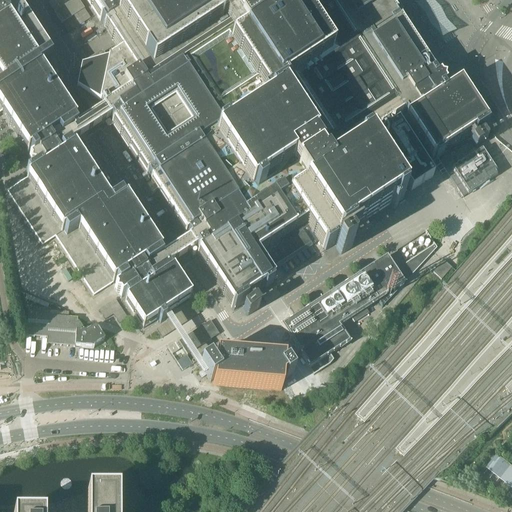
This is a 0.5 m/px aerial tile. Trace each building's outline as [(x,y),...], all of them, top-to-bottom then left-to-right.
[(351,248),(351,247),(345,238),(351,234),(350,233),(349,231),(390,205),(391,206),(393,210),(396,208),(395,205),(403,200),(402,199),(401,198),(403,196),(367,142),(365,143),(363,140),(380,129),(382,132),(375,137),(411,191),(433,177),(432,176),(397,122),(390,127),(388,124),(405,113),(407,117),(405,118),(432,159),(434,158),(435,160),(443,155),(445,159),(439,163),(462,198),(468,194),(498,175),(481,150),(476,153),(470,143),(450,156),(446,149),(473,132),(475,135),(479,132),(487,126),(487,125),(486,124),(459,83),(444,93),(441,89),(444,87),(441,82),(439,79),(438,77),(435,79),(432,75),(434,73),(399,20),(397,21),(393,14),(395,13),(386,0),(85,0),(120,53),(110,60),(107,61),(101,53),(80,66),(76,89),(89,109),(99,102),(103,109),(105,112),(77,130),(76,128),(72,123),(74,121),(46,78),(39,68),(52,59),(49,53),(16,3),(14,0),(0,0),(0,115),(2,114),(9,125),(27,153),(29,152),(31,156),(29,158),(30,161),(31,162),(33,165),(35,168),(38,166),(41,170),(37,173),(35,174),(33,170),(25,175),(27,177),(27,179),(6,193),(41,246),(55,238),(93,297),(113,284),(116,288),(114,289),(117,293),(120,299),(124,297),(126,300),(124,301),(143,329),(157,320),(158,320),(160,324),(165,321),(162,317),(167,314),(186,301),(190,298),(182,285),(172,270),(170,272),(167,267),(195,249),(197,253),(196,254),(231,308),(232,308),(234,311),(246,303),(244,300),(260,290),(263,288),(264,290),(272,285),(270,283),(272,282),(267,274),(256,257),(257,256),(269,248),(282,240),(295,231),(306,224),(316,239),(318,242),(323,249),(323,248),(325,251),(340,241),(342,244),(335,248),(339,254),(340,255),(341,255),(350,248),(351,248)] [(54,13),(73,0),(52,0),(48,3),(48,4),(54,13)] [(61,24),(84,9),(77,0),(73,0),(54,13),(61,24)] [(428,0),(418,6),(442,41),(452,34),(428,0)] [(68,34),(90,19),(84,9),(61,24),(68,34)] [(481,134),(471,141),(470,141),(470,142),(471,142),(474,148),(475,148),(476,148),(485,142),(486,142),(486,141),(486,140),(482,135),(482,134),(481,134)] [(256,257),(267,274),(318,242),(316,239),(306,224),(295,231),(282,240),(269,248),(257,256),(256,257)] [(437,249),(435,246),(406,265),(412,274),(411,275),(412,275),(433,252),(437,249)] [(386,257),(360,274),(281,326),(309,369),(349,343),(338,327),(351,319),(354,324),(368,314),(365,310),(378,301),(382,308),(399,290),(398,288),(404,284),(386,257)] [(451,269),(443,262),(433,273),(441,280),(451,269)] [(311,305),(330,293),(325,285),(306,297),(311,305)] [(267,305),(281,296),(275,287),(274,289),(261,297),(267,305)] [(259,308),(255,302),(254,302),(253,302),(243,309),(243,310),(247,316),(248,316),(258,309),(259,309),(259,308)] [(299,302),(289,308),(295,317),(304,310),(299,302)] [(171,332),(199,314),(198,312),(194,305),(166,323),(156,330),(162,338),(171,332)] [(77,319),(68,318),(49,317),(50,310),(28,309),(26,337),(47,339),(46,345),(75,348),(75,349),(80,349),(80,348),(93,349),(94,347),(104,341),(95,327),(85,333),(78,322),(77,322),(77,319)] [(200,366),(167,314),(162,317),(165,321),(197,372),(199,375),(203,372),(200,366)] [(179,342),(187,355),(218,335),(210,321),(204,325),(204,324),(199,328),(179,342)] [(178,351),(175,345),(168,349),(172,355),(178,351)] [(283,366),(284,361),(216,355),(215,364),(212,366),(209,360),(200,366),(203,372),(199,375),(197,372),(195,373),(199,380),(201,379),(206,376),(210,382),(213,380),(213,386),(281,391),(282,380),(284,378),(286,380),(293,375),(286,364),(283,366)] [(186,356),(177,362),(182,371),(192,365),(190,362),(186,356)] [(506,444),(501,449),(507,454),(511,449),(506,444)] [(511,487),(511,470),(497,458),(497,459),(488,470),(511,488),(511,487)] [(117,511),(118,492),(77,492),(77,511),(117,511)]
